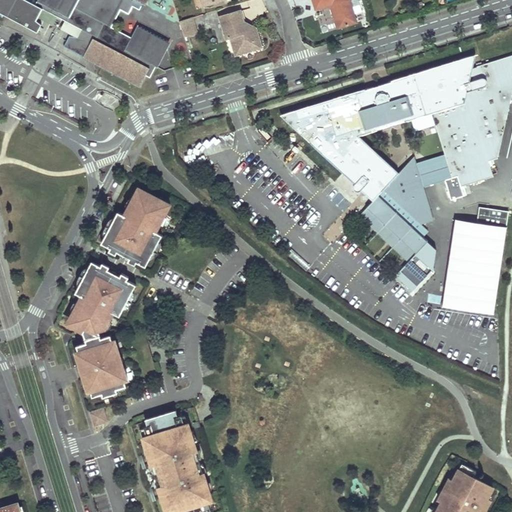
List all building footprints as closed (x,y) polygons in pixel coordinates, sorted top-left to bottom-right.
[(0,0),(0,12),(37,32),(41,24),(36,20),(38,17),(42,8),(57,16),(65,20),(80,28),(76,37),(73,36),(69,36),(64,45),(139,86),(145,75),(149,77),(155,65),(126,49),(132,38),(131,37),(111,26),(120,9),(128,13),(132,6),(138,9),(142,3),(145,5),(147,0),(0,0)] [(357,21),(350,0),(313,0),(316,8),(330,4),(333,3),(340,27),(357,21)] [(340,27),(333,3),(330,4),(337,28),(340,27)] [(57,16),(42,8),(38,17),(52,25),(57,16)] [(244,22),(240,10),(219,16),(226,38),(230,36),(233,47),(241,45),(244,52),(254,49),(251,42),(259,39),(256,28),(247,31),(244,22)] [(198,32),(193,17),(180,21),(185,36),(198,32)] [(60,29),(73,36),(76,37),(80,28),(65,20),(60,29)] [(256,28),(244,22),(247,31),(256,28)] [(138,25),(131,37),(132,38),(126,49),(155,65),(157,66),(170,42),(138,25)] [(254,49),(262,47),(259,39),(251,42),(254,49)] [(241,45),(233,47),(235,55),(244,52),(241,45)] [(511,91),(511,54),(487,62),(472,67),(472,56),(389,83),(391,88),(385,90),(384,92),(382,91),(381,91),(379,92),(377,93),(376,94),(374,94),(369,95),(367,89),(285,115),(344,170),(350,164),(361,175),(356,181),(354,184),(353,186),(354,187),(354,188),(356,189),(357,190),(358,190),(359,190),(360,189),(371,177),(383,188),(421,223),(432,220),(422,186),(415,163),(413,156),(397,173),(388,183),(374,170),(383,160),(358,135),(353,130),(362,128),(363,130),(378,125),(377,120),(399,113),(400,117),(423,110),(421,105),(429,102),(432,111),(434,119),(433,119),(444,154),(452,177),(457,175),(461,185),(493,175),(488,160),(497,157),(511,91)] [(391,88),(389,83),(378,86),(367,89),(369,95),(374,94),(376,94),(377,93),(379,92),(381,91),(382,91),(384,92),(385,90),(391,88)] [(362,128),(353,130),(358,135),(380,128),(380,126),(399,120),(400,122),(432,111),(429,102),(421,105),(423,110),(400,117),(399,113),(377,120),(378,125),(363,130),(362,128)] [(452,177),(444,154),(415,163),(422,186),(452,177)] [(383,160),(374,170),(388,183),(397,173),(383,160)] [(350,164),(344,170),(356,181),(361,175),(350,164)] [(383,188),(371,177),(360,189),(373,200),(378,195),(383,188)] [(383,188),(378,195),(422,236),(428,230),(421,223),(383,188)] [(110,251),(117,255),(119,252),(121,247),(133,253),(131,258),(129,261),(136,265),(138,262),(147,266),(163,235),(154,230),(158,222),(161,224),(171,204),(149,193),(147,195),(138,191),(129,207),(132,209),(128,216),(119,212),(103,244),(112,248),(110,251)] [(422,236),(378,195),(373,200),(359,215),(408,260),(426,241),(422,236)] [(508,218),(458,212),(447,298),(496,304),(508,218)] [(121,247),(119,252),(131,258),(133,253),(121,247)] [(89,377),(94,395),(103,392),(104,395),(119,391),(118,388),(128,385),(123,367),(124,366),(120,352),(118,352),(112,335),(103,337),(101,331),(106,329),(111,320),(108,319),(112,311),(121,315),(138,284),(129,279),(130,276),(123,273),(122,275),(119,280),(107,274),(110,269),(111,267),(104,263),(103,265),(94,261),(77,293),(86,297),(82,305),(80,304),(71,320),(80,325),(79,328),(84,331),(88,342),(79,345),(85,363),(85,364),(88,363),(91,375),(89,376),(89,377)] [(110,269),(107,274),(119,280),(122,275),(110,269)] [(82,363),(87,377),(89,377),(89,376),(91,375),(88,363),(85,364),(85,363),(82,363)] [(104,407),(91,411),(95,424),(108,420),(104,407)] [(208,511),(212,510),(211,508),(215,507),(210,491),(207,482),(206,481),(200,483),(197,476),(204,474),(204,473),(201,463),(200,458),(197,449),(196,448),(189,450),(187,443),(194,441),(194,440),(191,430),(186,414),(182,416),(182,414),(178,415),(176,408),(146,418),(148,425),(145,426),(145,427),(142,428),(147,444),(150,454),(150,455),(157,453),(159,459),(152,461),(152,463),(155,472),(157,477),(160,486),(160,488),(167,486),(169,492),(162,494),(163,496),(166,505),(167,511),(208,511)] [(196,448),(194,441),(187,443),(189,450),(196,448)] [(159,459),(157,453),(150,455),(152,461),(159,459)] [(480,511),(481,511),(483,507),(487,499),(493,488),(473,477),(476,471),(462,464),(454,480),(449,489),(447,492),(442,501),(436,511),(480,511)] [(206,481),(204,474),(197,476),(200,483),(206,481)] [(454,480),(450,478),(445,487),(449,489),(454,480)] [(169,492),(167,486),(160,488),(162,494),(169,492)] [(447,492),(443,490),(438,499),(442,501),(447,492)] [(491,501),(487,499),(483,507),(487,510),(491,501)] [(21,511),(19,502),(0,508),(0,511),(21,511)]
